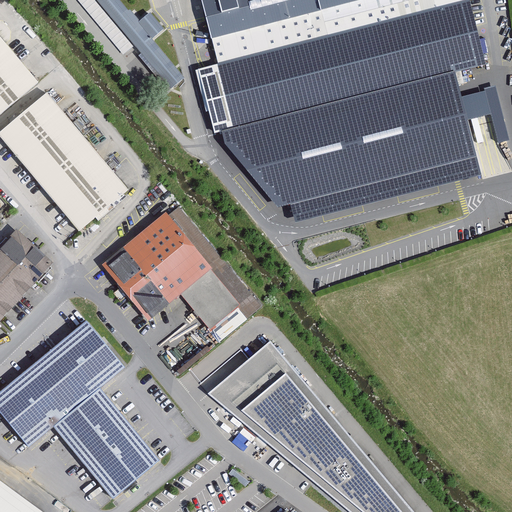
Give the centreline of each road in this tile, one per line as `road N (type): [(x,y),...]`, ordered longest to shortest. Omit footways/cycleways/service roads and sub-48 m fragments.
road 1 (residential): [(0,357),(61,296),(87,289),(214,435),(315,511)]
road 2 (unknown): [(149,358),(132,381),(193,456)]
road 3 (unknown): [(482,0),(511,121)]
